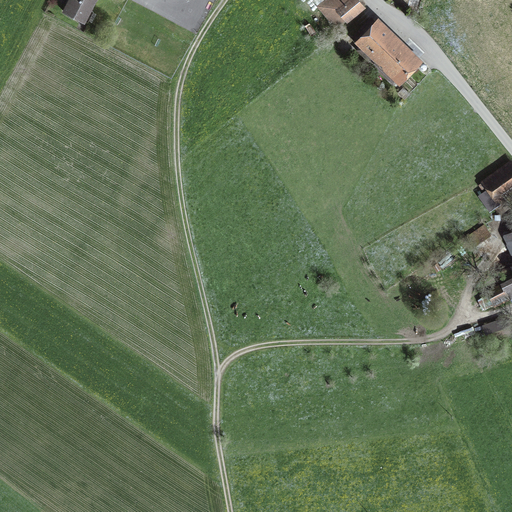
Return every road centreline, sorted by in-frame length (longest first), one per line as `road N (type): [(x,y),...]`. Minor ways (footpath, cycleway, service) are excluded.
road 1 (track): [(230,511),(212,334),(180,182),(178,117),(187,70),(225,0)]
road 2 (track): [(511,312),(430,338),(258,346),(227,360),(218,375)]
road 3 (unclassified): [(370,0),(417,38),(511,147)]
